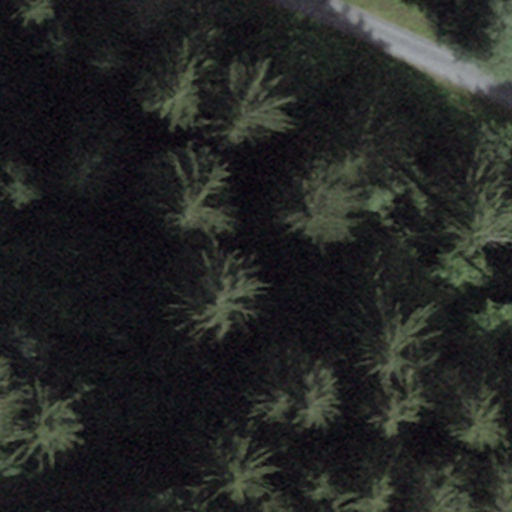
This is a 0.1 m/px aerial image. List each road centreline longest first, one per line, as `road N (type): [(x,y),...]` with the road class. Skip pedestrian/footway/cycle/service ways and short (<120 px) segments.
road 1 (track): [(276,0),(511,96)]
road 2 (track): [(162,511),(0,489)]
